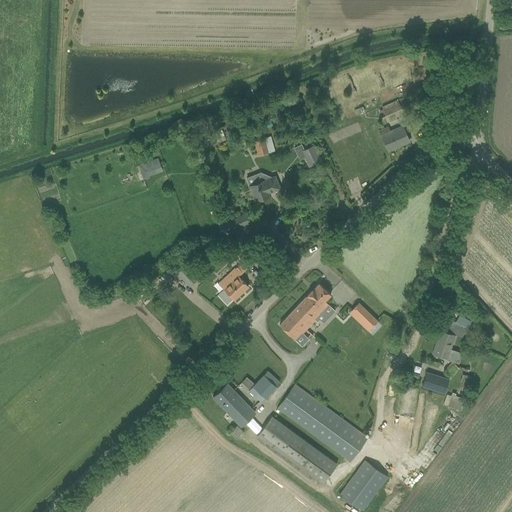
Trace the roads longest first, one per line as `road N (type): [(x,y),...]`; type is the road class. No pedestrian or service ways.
road 1 (unclassified): [(47,511),(429,147),(473,150)]
road 2 (unclassified): [(473,150),(491,0)]
